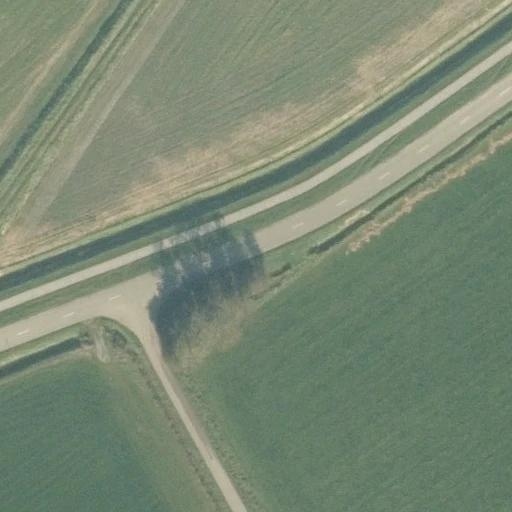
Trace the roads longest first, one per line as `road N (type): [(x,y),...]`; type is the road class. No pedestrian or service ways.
road 1 (secondary): [(128,294),(304,219),(511,82)]
road 2 (unclassified): [(239,511),(128,294)]
road 3 (track): [(126,0),(0,193)]
road 4 (secondary): [(0,340),(128,294)]
